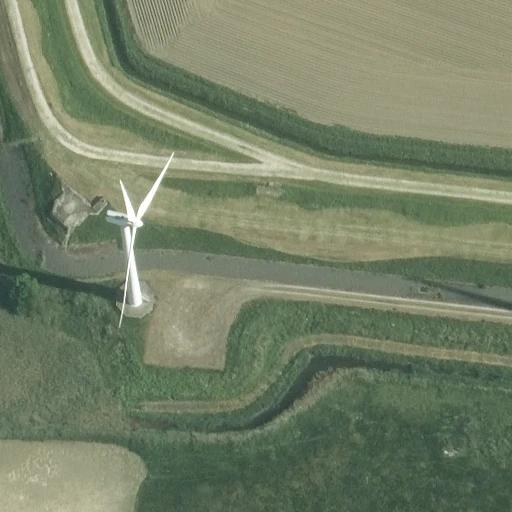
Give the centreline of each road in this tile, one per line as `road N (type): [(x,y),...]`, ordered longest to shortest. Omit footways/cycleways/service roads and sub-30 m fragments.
road 1 (track): [(511,198),(298,170),(132,103),(84,52),(71,0)]
road 2 (track): [(98,253),(511,300)]
